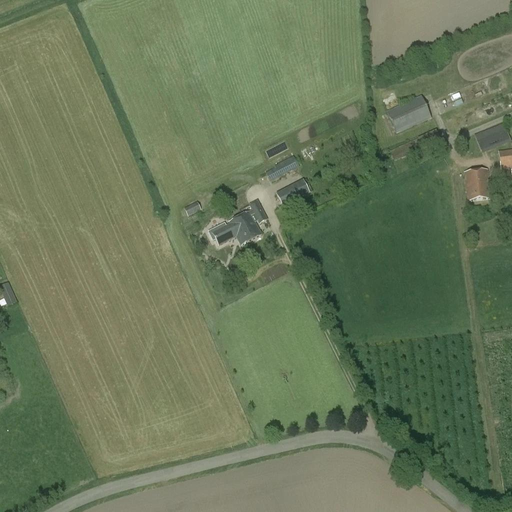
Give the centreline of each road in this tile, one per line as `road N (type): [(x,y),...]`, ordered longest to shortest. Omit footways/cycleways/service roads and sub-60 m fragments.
road 1 (tertiary): [(464,511),(372,447),(325,436),(103,491),(57,511)]
road 2 (track): [(499,511),(455,176)]
